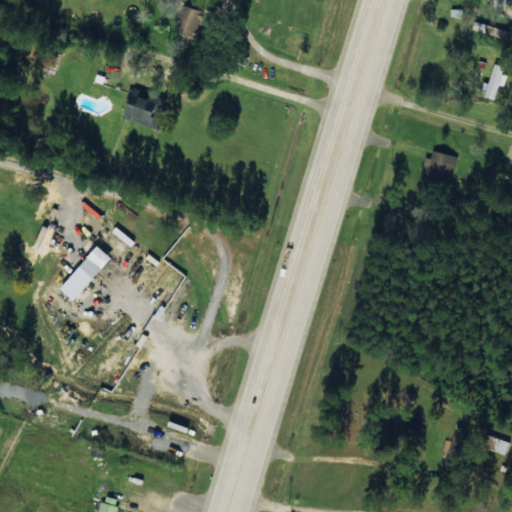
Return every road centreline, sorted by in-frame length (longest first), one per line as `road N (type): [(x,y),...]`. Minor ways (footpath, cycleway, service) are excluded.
road 1 (residential): [(0,62),(350,108)]
road 2 (trunk): [(230,511),(308,246)]
road 3 (residential): [(246,460),(511,483)]
road 4 (trunk): [(308,246),(382,0)]
